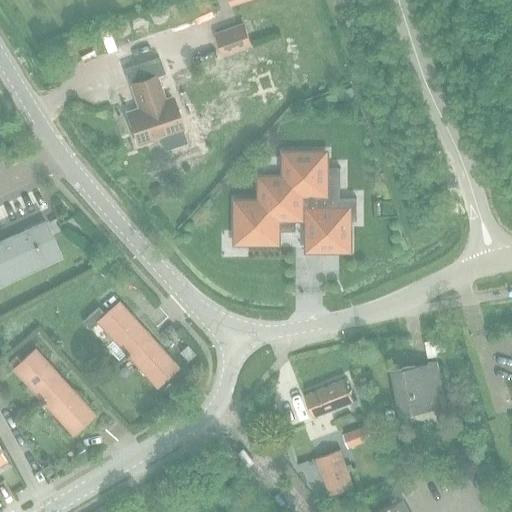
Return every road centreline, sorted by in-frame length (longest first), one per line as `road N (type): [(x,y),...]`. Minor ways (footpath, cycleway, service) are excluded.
road 1 (unclassified): [(235,337),(392,304),(511,257)]
road 2 (unclassified): [(235,337),(203,313),(61,156)]
road 3 (unclassified): [(47,511),(217,406)]
road 4 (residential): [(296,511),(217,406)]
